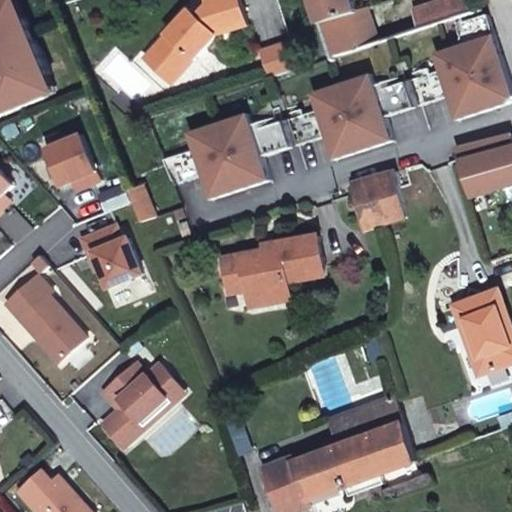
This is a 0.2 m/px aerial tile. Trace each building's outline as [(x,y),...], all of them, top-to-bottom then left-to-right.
[(192,10),(158,46),(176,62),(186,52),(196,62),(220,36),(251,26),(243,0),(208,0),(210,4),(199,16),(192,10)] [(316,0),(324,24),(334,56),(379,42),(369,10),(360,13),(355,0),(316,0)] [(471,0),(451,0),(415,12),(421,28),(475,11),(471,0)] [(22,1),(12,5),(20,24),(30,20),(22,1)] [(12,5),(0,9),(0,117),(49,98),(42,79),(52,75),(30,20),(20,24),(12,5)] [(511,103),(511,76),(498,34),(491,14),(466,23),(470,36),(464,39),(460,47),(438,54),(444,71),(415,81),(423,107),(452,97),(460,121),(511,103)] [(273,77),(301,68),(293,42),(265,51),(273,77)] [(186,52),(176,62),(186,72),(196,62),(186,52)] [(329,137),(337,161),(365,152),(397,141),(389,118),(418,108),(409,82),(381,91),(375,74),(315,94),(321,111),(292,120),(301,146),(329,137)] [(42,79),(49,98),(60,94),(52,75),(42,79)] [(415,81),(409,82),(418,108),(423,107),(415,81)] [(211,175),(219,198),(274,181),(266,157),(295,148),(287,122),(258,131),(253,114),(198,132),(203,149),(188,154),(196,180),(211,175)] [(292,120),(287,122),(295,148),(301,146),(292,120)] [(49,150),(64,187),(76,182),(85,178),(89,187),(105,181),(86,135),(49,150)] [(463,163),(473,197),(511,185),(511,135),(458,148),(459,152),(463,163)] [(181,156),(189,182),(196,180),(188,154),(181,156)] [(0,167),(0,215),(6,210),(0,203),(0,201),(7,195),(17,186),(0,167)] [(410,218),(400,171),(354,184),(355,186),(365,232),(388,225),(410,218)] [(80,191),(89,187),(85,178),(76,182),(80,191)] [(131,191),(135,202),(150,196),(145,186),(131,191)] [(0,201),(0,203),(6,210),(14,203),(7,195),(0,201)] [(158,218),(150,196),(135,202),(144,222),(158,218)] [(120,226),(85,240),(91,256),(97,254),(111,289),(147,275),(132,238),(126,240),(120,226)] [(296,246),(235,257),(238,276),(246,274),(251,299),(293,291),(291,282),(329,275),(322,237),(296,241),(296,246)] [(296,241),(275,245),(276,250),(296,246),(296,241)] [(506,258),(502,246),(489,249),(494,263),(506,258)] [(226,259),(229,277),(238,276),(235,257),(226,259)] [(42,276),(10,305),(37,335),(40,332),(45,338),(42,341),(62,363),(91,338),(53,295),(56,292),(42,276)] [(251,299),(253,308),(294,301),(293,291),(251,299)] [(511,364),(511,320),(502,292),(458,307),(471,343),(476,341),(488,374),(511,364)] [(37,335),(42,341),(45,338),(40,332),(37,335)] [(476,341),(471,343),(482,376),(488,374),(476,341)] [(169,395),(181,383),(164,364),(151,375),(141,363),(106,393),(118,406),(124,400),(128,405),(122,410),(105,425),(126,449),(150,429),(145,423),(172,398),(169,395)] [(150,429),(190,393),(181,383),(169,395),(172,398),(145,423),(150,429)] [(400,397),(335,420),(342,439),(345,446),(408,423),(400,397)] [(124,400),(118,406),(122,410),(128,405),(124,400)] [(385,475),(420,463),(420,462),(408,423),(345,446),(335,450),(317,456),(297,462),(296,458),(267,469),(282,511),(296,511),(313,506),(312,501),(349,488),(351,487),(385,475)] [(335,450),(345,446),(342,439),(333,443),(335,450)] [(335,450),(333,443),(314,449),(317,456),(335,450)] [(38,511),(94,511),(62,476),(56,482),(45,470),(21,492),(38,511)] [(354,497),(388,484),(385,475),(351,487),(354,497)]
